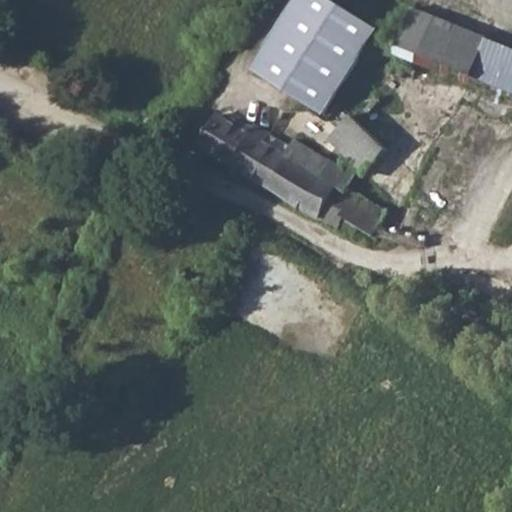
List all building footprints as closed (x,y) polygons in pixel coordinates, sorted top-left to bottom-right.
[(332,115),(384,27),(338,0),(296,0),(255,70),(332,115)] [(511,30),(498,25),(491,39),(510,46),(511,40),(511,30)] [(217,112),(199,142),(352,237),(359,226),(375,234),(387,211),(351,189),(355,175),(295,140),(290,145),(241,119),(237,124),(217,112)] [(353,115),(332,136),(366,171),(387,149),(353,115)] [(0,177),(0,227),(37,245),(57,205),(0,177)] [(116,302),(100,347),(134,359),(158,363),(169,317),(116,302)]
